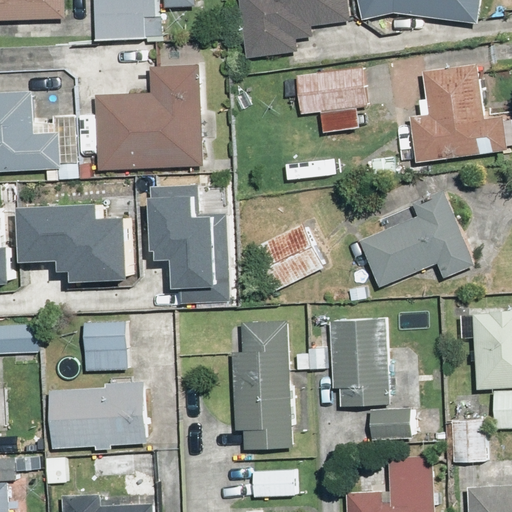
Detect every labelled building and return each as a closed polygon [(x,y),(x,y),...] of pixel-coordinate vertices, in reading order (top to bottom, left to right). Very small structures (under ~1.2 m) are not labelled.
[(0,0),(0,19),(73,21),(73,0),(0,0)] [(163,0),(101,0),(101,39),(163,40),(163,0)] [(247,0),(254,57),(314,50),(312,39),(323,37),(321,25),(357,21),(354,0),(247,0)] [(366,0),(370,19),(391,15),(392,20),(405,17),(403,12),(487,22),(488,0),(366,0)] [(430,115),(419,117),(425,162),(511,150),(511,110),(493,113),(487,63),(433,70),(437,97),(427,98),(430,115)] [(159,92),(104,94),(107,167),(210,164),(207,65),(158,66),(159,92)] [(369,66),(302,75),(307,114),(328,111),(331,132),(367,127),(365,107),(375,106),(369,66)] [(0,171),(70,168),(68,133),(43,134),(41,92),(0,93),(0,171)] [(205,177),(157,180),(162,253),(177,252),(180,298),(238,294),(232,206),(207,208),(205,177)] [(425,215),(367,240),(388,287),(447,261),(455,278),(485,265),(452,190),(420,204),(425,215)] [(110,194),(28,199),(32,255),(68,253),(68,262),(81,261),(82,277),(139,273),(135,210),(111,211),(110,194)] [(13,239),(10,199),(0,200),(0,280),(20,279),(17,238),(13,239)] [(511,313),(485,314),(486,388),(501,388),(501,428),(511,427),(511,313)] [(374,408),(374,319),(342,319),(342,408),(374,408)] [(137,322),(94,321),(93,367),(136,368),(137,322)] [(250,352),(241,352),(242,429),(251,429),(251,450),(303,449),(302,431),(309,431),(308,378),(298,378),(297,321),(250,322),(250,352)] [(0,325),(0,353),(30,353),(29,325),(0,325)] [(0,426),(9,427),(10,381),(0,380),(0,426)] [(62,385),(62,446),(155,445),(154,385),(62,385)] [(419,408),(377,408),(377,438),(418,439),(419,408)] [(492,419),(460,419),(460,463),(492,463),(492,419)] [(139,449),(95,449),(95,479),(139,479),(139,449)] [(453,511),(454,456),(400,455),(400,490),(357,490),(357,511),(453,511)] [(0,511),(26,511),(25,457),(0,457),(0,511)] [(302,470),(260,470),(260,495),(302,496),(302,470)] [(511,511),(511,484),(480,485),(479,511),(511,511)] [(81,511),(160,511),(161,503),(112,502),(113,494),(82,494),(81,511)]
